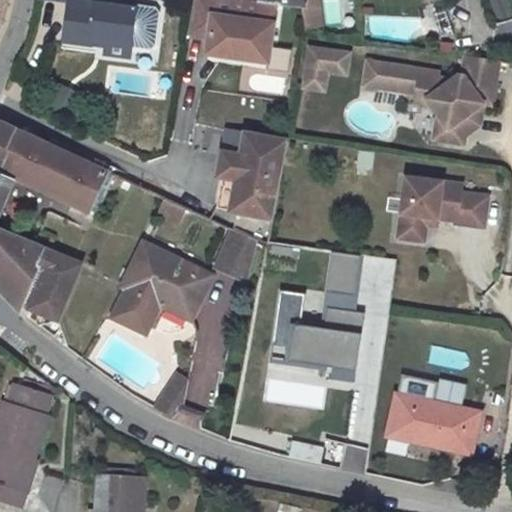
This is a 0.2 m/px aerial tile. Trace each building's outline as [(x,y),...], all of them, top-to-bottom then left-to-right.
[(137,7),(75,0),(71,0),(66,40),(95,43),(111,45),(110,53),(132,55),(137,7)] [(228,46),(244,49),(242,57),(266,61),(276,2),(262,0),(261,0),(194,0),(188,33),(209,36),(207,51),(227,54),(228,47),(228,46)] [(319,0),(303,0),(305,6),(309,32),(324,34),(319,0)] [(227,54),(242,57),(244,49),(228,46),(227,54)] [(285,71),(288,50),(272,48),(269,69),(285,71)] [(354,54),(314,48),(307,87),(327,91),(330,70),(350,74),(354,54)] [(442,75),(371,64),(368,88),(420,96),(420,97),(428,99),(434,107),(440,117),(450,132),(447,144),(465,147),(467,132),(474,127),(480,128),(483,106),(492,108),(500,64),(466,58),(463,78),(460,78),(453,83),(441,81),(442,75)] [(428,99),(420,97),(418,104),(434,107),(428,99)] [(450,132),(440,117),(435,142),(447,144),(450,132)] [(0,204),(9,180),(88,209),(106,169),(49,144),(0,122),(0,204)] [(268,249),(281,184),(288,150),(248,142),(244,165),(231,163),(227,186),(252,191),(248,220),(245,237),(268,249)] [(371,173),(372,152),(357,151),(355,172),(371,173)] [(225,162),(221,185),(227,186),(231,163),(225,162)] [(463,188),(407,180),(398,240),(424,244),(426,228),(427,220),(438,222),(456,225),(455,227),(484,231),(489,201),(461,197),(463,188)] [(227,186),(223,214),(248,220),(252,191),(227,186)] [(154,217),(177,224),(182,209),(158,202),(154,217)] [(438,222),(427,220),(426,228),(437,230),(438,222)] [(224,261),(255,277),(268,249),(245,237),(237,233),(224,261)] [(0,292),(12,305),(17,310),(18,307),(53,321),(77,266),(40,251),(3,235),(0,234),(0,292)] [(208,273),(142,241),(106,311),(138,328),(154,296),(189,314),(208,273)] [(387,305),(393,259),(376,257),(370,303),(387,305)] [(246,349),(378,372),(386,319),(298,304),(301,284),(260,277),(246,349)] [(224,333),(240,295),(219,286),(203,324),(224,333)] [(183,406),(184,383),(169,378),(162,398),(183,406)] [(51,395),(16,383),(10,405),(8,405),(0,431),(0,498),(26,507),(31,491),(32,491),(40,467),(34,465),(49,414),(46,413),(51,395)] [(478,414),(396,397),(386,437),(470,455),(478,414)] [(156,413),(170,419),(183,406),(162,398),(156,413)] [(231,443),(252,431),(230,425),(227,441),(231,443)] [(341,467),(344,443),(329,440),(325,465),(341,467)] [(321,449),(290,442),(286,459),(318,465),(321,449)] [(369,464),(349,460),(347,473),(368,477),(369,464)] [(136,470),(112,467),(110,476),(135,479),(136,470)] [(145,511),(149,481),(135,479),(110,476),(106,476),(102,511),(145,511)]
